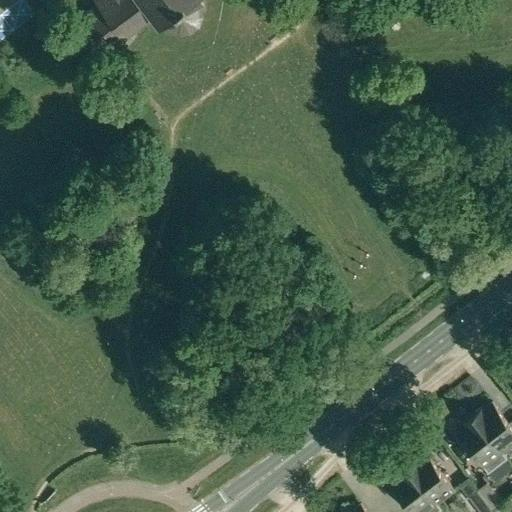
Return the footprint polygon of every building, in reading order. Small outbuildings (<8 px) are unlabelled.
[(98,0),(100,3),(85,14),(114,52),(134,36),(130,30),(153,12),(159,19),(154,23),(155,25),(164,18),(164,19),(166,18),(167,20),(169,21),(171,23),(173,24),(175,25),(178,26),(180,26),(183,27),(185,26),(187,26),(190,25),(192,24),(194,23),(196,21),(197,19),(199,17),(200,15),(201,13),(201,10),(202,8),(202,5),(201,3),(200,1),(200,0),(98,0)] [(482,405),(472,413),(507,458),(507,457),(503,451),(511,443),(511,426),(493,401),(484,408),(482,405)] [(507,458),(472,413),(462,421),(464,424),(455,430),(488,472),(507,458)] [(417,456),(406,464),(441,509),(442,508),(437,502),(455,488),(427,452),(418,458),(417,456)] [(436,511),(441,509),(406,464),(396,472),(398,474),(389,481),(413,511),(436,511)] [(459,483),(469,495),(468,496),(480,511),(489,511),(494,508),(478,488),(468,476),(459,483)] [(478,488),(494,508),(503,501),(487,481),(478,488)] [(351,507),(344,511),(368,511),(361,503),(353,509),(351,507)]
